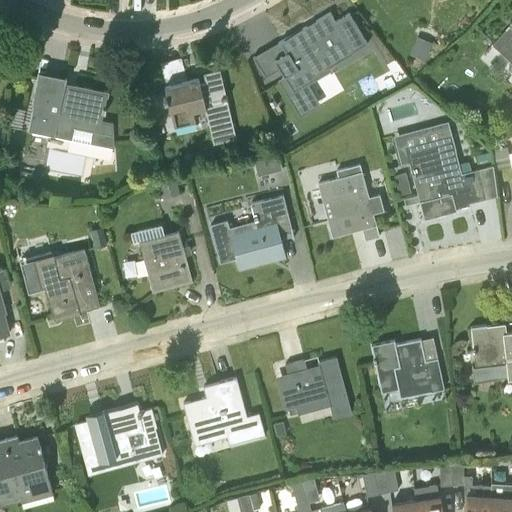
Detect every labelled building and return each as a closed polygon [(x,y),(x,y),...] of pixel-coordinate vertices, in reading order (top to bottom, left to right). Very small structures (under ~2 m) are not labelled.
[(329,13),(268,49),(284,77),(322,55),(326,63),(329,66),(354,52),(351,48),(329,13)] [(492,44),(511,62),(511,21),(509,25),(510,25),(492,44)] [(432,42),(417,36),(410,54),(425,60),(432,42)] [(334,67),(311,79),(316,89),(324,85),(329,95),(344,88),(334,67)] [(112,122),(101,120),(106,96),(108,97),(109,91),(103,90),(103,92),(77,86),(77,85),(76,85),(74,95),(63,92),(66,77),(38,71),(34,91),(35,91),(27,130),(55,136),(55,135),(70,138),(72,127),(92,131),(90,142),(114,147),(112,122)] [(167,95),(162,96),(164,101),(168,100),(174,126),(195,121),(193,112),(204,109),(213,144),(235,138),(222,78),(214,80),(213,76),(204,78),(205,82),(200,83),(198,78),(164,86),(167,95)] [(511,164),(509,153),(508,147),(493,150),(493,165),(493,168),(511,164)] [(470,205),(469,203),(485,198),(477,169),(471,170),(469,161),(459,164),(455,149),(408,162),(424,219),(456,210),(456,208),(470,205)] [(276,153),(253,159),(257,175),(281,169),(276,153)] [(337,170),(338,177),(318,183),(332,236),(351,231),(350,226),(361,223),(365,239),(374,236),(378,235),(378,237),(379,236),(373,213),(384,210),(379,194),(369,197),(360,164),(337,170)] [(410,192),(405,173),(393,176),(398,195),(410,192)] [(157,185),(161,198),(179,193),(176,180),(157,185)] [(285,256),(281,241),(279,231),(291,227),(282,195),(250,203),(259,234),(232,241),(239,268),(285,256)] [(90,229),(95,248),(106,245),(102,227),(90,229)] [(152,292),(192,281),(179,230),(139,240),(152,292)] [(84,249),(53,257),(52,253),(20,262),(28,293),(45,288),(53,319),(79,312),(78,307),(85,305),(87,310),(100,306),(84,249)] [(0,336),(9,334),(3,313),(5,313),(0,293),(0,336)] [(474,380),(507,376),(508,379),(511,378),(511,331),(504,333),(503,328),(502,325),(505,324),(505,323),(470,328),(476,366),(472,367),(474,380)] [(444,388),(438,357),(425,360),(421,338),(395,343),(394,339),(371,344),(374,357),(372,358),(373,363),(375,363),(381,392),(397,388),(399,398),(444,388)] [(288,376),(280,379),(289,414),(297,412),(294,402),(326,394),(332,417),(351,412),(336,356),(317,361),(319,368),(307,371),(304,359),(285,364),(288,376)] [(236,377),(203,386),(206,396),(183,403),(192,435),(248,420),(236,377)] [(76,424),(87,462),(85,463),(88,474),(162,454),(155,426),(156,426),(151,408),(138,411),(136,404),(104,413),(103,410),(102,410),(104,417),(76,424)] [(286,434),(283,421),(272,424),(275,437),(286,434)] [(5,440),(20,498),(21,501),(52,492),(37,441),(20,446),(17,436),(5,440)] [(0,503),(20,498),(5,440),(0,441),(0,503)] [(453,484),(464,483),(463,474),(463,460),(452,461),(453,484)] [(453,484),(452,461),(439,462),(440,485),(453,484)] [(394,466),(373,470),(378,493),(399,489),(394,466)] [(378,493),(373,470),(362,473),(367,495),(378,493)] [(320,499),(314,477),(303,480),(308,501),(320,499)] [(301,511),(300,504),(308,501),(303,480),(291,483),(298,511),(301,511)] [(511,511),(511,482),(491,481),(490,484),(489,484),(488,511),(511,511)] [(437,484),(414,487),(416,499),(415,500),(416,511),(442,511),(439,495),(438,495),(437,484)] [(488,511),(489,484),(479,484),(479,495),(465,494),(464,511),(488,511)] [(259,508),(255,492),(249,494),(253,509),(259,508)] [(253,511),(249,493),(237,496),(241,511),(253,511)] [(241,511),(237,496),(226,499),(229,511),(241,511)] [(390,504),(392,511),(416,511),(415,500),(390,504)] [(345,511),(343,501),(319,507),(320,511),(345,511)]
